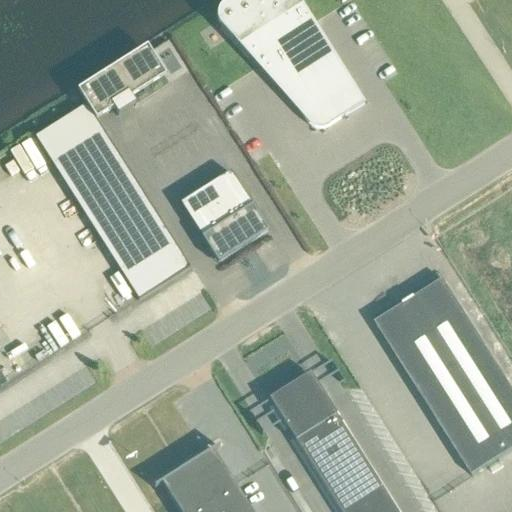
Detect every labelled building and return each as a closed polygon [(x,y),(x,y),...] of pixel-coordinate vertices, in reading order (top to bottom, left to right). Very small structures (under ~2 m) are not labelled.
[(217,17),(216,21),(217,24),(218,28),(220,31),(248,61),(260,53),(307,126),(310,129),(313,131),(316,132),(320,132),(324,131),(327,130),(364,106),(295,0),(235,0),(223,8),(220,10),(218,13),(217,17)] [(165,79),(147,50),(77,93),(96,123),(113,112),(117,119),(136,107),(135,107),(131,100),(165,79)] [(35,140),(138,304),(189,271),(86,108),(35,140)] [(179,207),(217,267),(267,235),(230,175),(179,207)] [(376,326),(473,479),(511,454),(511,389),(444,283),(376,326)] [(394,511),(309,376),(268,403),(336,511),(394,511)] [(218,449),(153,490),(154,491),(161,487),(176,511),(248,511),(212,455),(219,450),(218,449)]
